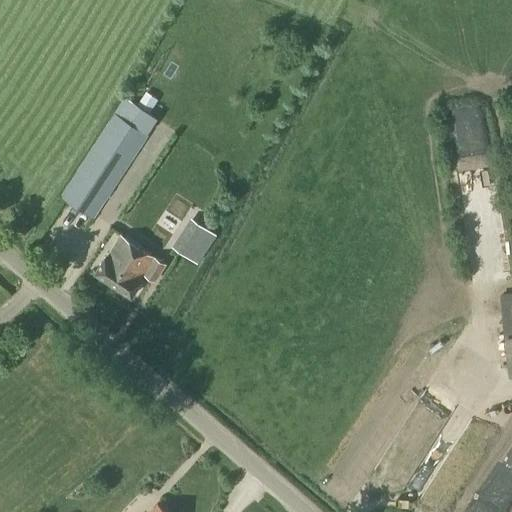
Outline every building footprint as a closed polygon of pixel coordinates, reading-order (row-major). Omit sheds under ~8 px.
[(93,219),(148,135),(142,131),(153,114),(125,95),(114,113),(59,196),(93,219)] [(497,187),(490,146),(468,150),(475,191),(497,187)] [(185,215),(164,245),(186,259),(206,230),(185,215)] [(167,264),(120,234),(108,253),(106,252),(103,256),(104,257),(94,273),(131,297),(141,281),(140,281),(144,275),(155,282),(167,264)] [(508,379),(511,379),(511,292),(500,294),(508,379)] [(64,511),(105,511),(99,506),(107,498),(91,483),(64,511)]
